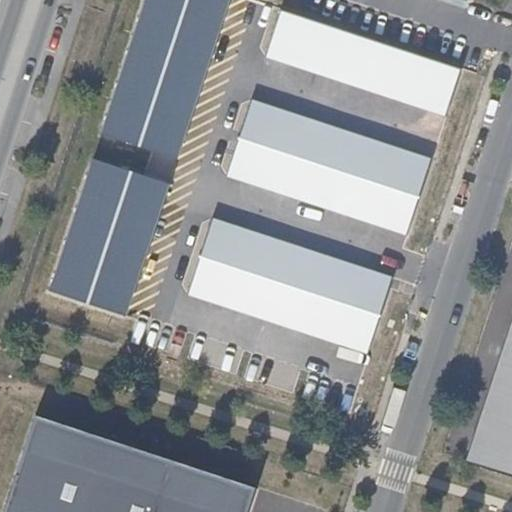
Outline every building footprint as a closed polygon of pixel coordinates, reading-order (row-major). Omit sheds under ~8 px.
[(228,0),(147,0),(103,135),(176,159),(228,0)] [(429,0),(464,11),(467,0),(454,0),(454,1),(451,0),(429,0)] [(461,68),(282,9),(267,56),(445,115),(461,68)] [(430,158),(250,99),(225,176),(404,234),(430,158)] [(170,184),(91,158),(47,291),(125,317),(170,184)] [(390,276),(210,217),(185,294),(365,353),(390,276)] [(511,318),(465,457),(511,470),(511,318)] [(249,511),(257,490),(37,421),(8,511),(249,511)]
